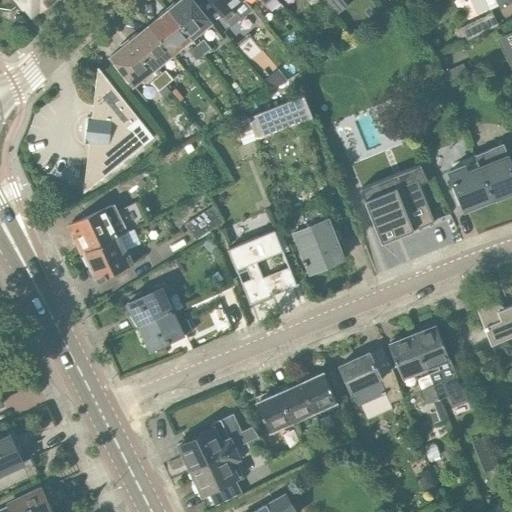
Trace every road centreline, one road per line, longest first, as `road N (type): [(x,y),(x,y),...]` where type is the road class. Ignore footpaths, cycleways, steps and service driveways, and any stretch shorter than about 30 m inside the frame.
road 1 (residential): [(100,406),(511,247)]
road 2 (tertiary): [(100,406),(0,221)]
road 3 (residential): [(0,94),(123,0)]
